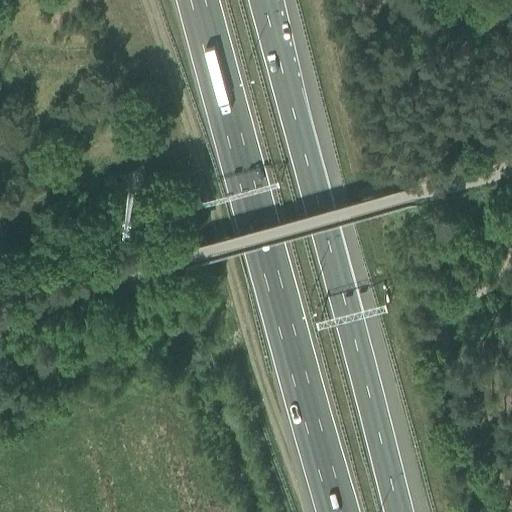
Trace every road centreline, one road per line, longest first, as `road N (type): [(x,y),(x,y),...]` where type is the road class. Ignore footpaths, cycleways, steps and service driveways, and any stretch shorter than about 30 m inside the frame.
road 1 (unclassified): [(511,170),(135,271),(0,324)]
road 2 (motorway): [(197,0),(338,511)]
road 3 (motorway): [(398,511),(261,0)]
